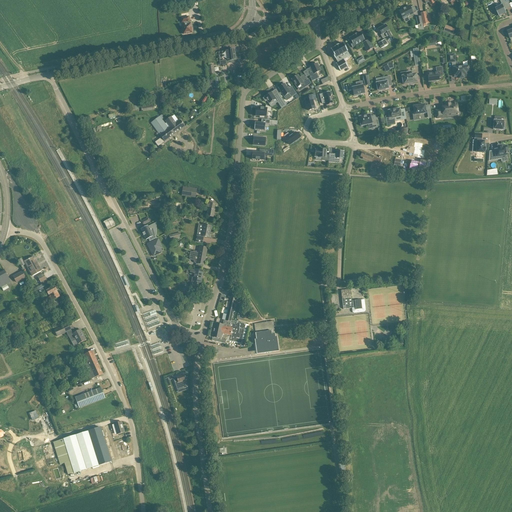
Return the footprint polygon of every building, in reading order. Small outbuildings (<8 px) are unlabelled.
[(496,9),(499,16),(506,13),(505,10),(507,9),(504,4),(509,2),(508,0),(500,0),(502,4),(498,6),(499,7),(496,9)] [(409,6),(399,11),(403,20),(414,15),(413,14),(416,12),(413,6),(410,8),(409,6)] [(426,12),(420,13),(423,25),(424,26),(426,26),(426,24),(431,23),(430,15),(427,15),(426,12)] [(188,22),(190,21),(189,17),(181,18),(182,23),(183,23),(184,26),(182,26),(184,34),(192,32),(190,24),(189,25),(188,22)] [(378,29),(384,39),(387,38),(388,39),(392,37),(388,31),(389,31),(385,25),(378,29)] [(455,29),(445,25),(443,31),(453,34),(455,29)] [(364,40),(360,32),(349,38),(351,42),(349,43),(353,48),(358,45),(358,44),(362,42),(362,43),(365,42),(364,40)] [(385,39),(378,43),(381,48),(388,44),(385,39)] [(362,43),(367,52),(373,48),(368,40),(365,42),(362,43)] [(342,43),(331,50),(333,54),(332,55),(335,59),(336,59),(338,62),(336,64),(340,72),(348,67),(343,60),(341,56),(348,52),(342,43)] [(220,53),(219,53),(220,65),(232,63),(236,63),(234,49),(219,51),(220,53)] [(468,72),(469,71),(468,66),(459,67),(459,66),(455,67),(455,62),(454,54),(447,55),(448,63),(452,62),(453,73),(454,73),(455,78),(459,78),(459,79),(463,78),(463,77),(468,77),(468,72)] [(350,63),(353,68),(358,65),(355,60),(350,63)] [(313,72),(309,74),(312,81),(319,78),(316,73),(320,71),(317,64),(310,67),(313,72)] [(437,73),(427,74),(429,83),(432,83),(432,82),(440,81),(439,76),(443,76),(442,72),(442,67),(436,68),(437,73)] [(403,80),(403,85),(412,83),(413,84),(417,83),(416,74),(411,75),(411,73),(407,73),(406,72),(401,73),(402,80),(403,80)] [(301,78),(300,79),(298,75),(292,79),(297,88),(301,85),(303,88),(311,83),(308,80),(307,80),(304,76),(301,78)] [(384,78),(384,81),(376,83),(378,91),(379,91),(382,91),(382,90),(389,89),(388,86),(392,86),(390,76),(384,78)] [(284,84),(278,88),(281,92),(282,94),(284,97),(289,94),(291,97),(296,94),(291,87),(289,88),(288,87),(287,88),(284,84)] [(365,93),(363,85),(352,88),(354,96),(355,96),(355,97),(358,96),(358,95),(365,93)] [(265,97),(263,98),(265,102),(267,101),(271,107),(271,106),(269,103),(275,99),(282,109),(286,105),(280,95),(278,93),(274,96),(271,92),(264,97),(265,97)] [(324,93),(319,95),(322,104),(325,103),(326,105),(326,106),(333,104),(333,103),(333,104),(330,96),(325,97),(324,93)] [(316,99),(315,94),(308,96),(309,98),(305,100),(308,111),(315,109),(313,101),(316,99)] [(458,116),(456,103),(449,104),(449,103),(448,103),(448,102),(447,103),(446,103),(446,104),(446,107),(442,107),(443,110),(436,111),(437,118),(443,117),(443,114),(452,113),(453,116),(458,116)] [(256,108),(256,116),(260,117),(259,118),(264,119),(264,117),(268,117),(268,112),(271,113),(271,109),(271,108),(265,105),(265,106),(265,109),(256,108)] [(426,113),(425,105),(413,107),(414,111),(412,111),(413,117),(419,116),(419,114),(426,113)] [(300,113),(301,110),(295,107),(293,112),(291,111),(288,119),(299,124),(302,116),(298,115),(299,113),(300,113)] [(394,109),(394,110),(388,111),(389,116),(385,117),(387,126),(395,124),(395,121),(396,121),(395,118),(401,117),(399,108),(394,109)] [(174,134),(169,127),(168,128),(162,120),(164,118),(162,115),(151,123),(160,135),(164,142),(174,134)] [(375,116),(371,117),(370,115),(363,116),(363,115),(359,116),(360,117),(359,117),(359,118),(358,118),(359,122),(360,122),(361,126),(372,124),(373,128),(377,127),(375,116)] [(175,123),(171,117),(165,121),(170,127),(169,127),(174,134),(185,127),(180,120),(175,123)] [(261,123),(255,123),(254,130),(265,131),(265,124),(270,124),(270,120),(262,120),(261,123)] [(490,121),(490,127),(494,128),(493,130),(503,130),(505,130),(505,126),(504,126),(504,121),(494,121),(490,121)] [(291,134),(285,138),(290,145),(299,138),(296,134),(293,136),(291,134)] [(482,134),(475,134),(474,140),(473,140),(473,146),(477,146),(477,152),(483,153),(483,152),(484,152),(485,148),(484,148),(484,141),(481,141),(481,139),(482,134)] [(254,137),(253,145),(265,146),(266,138),(254,137)] [(415,148),(414,154),(418,155),(417,158),(423,159),(424,151),(421,151),(422,144),(414,143),(414,148),(415,148)] [(297,144),(287,151),(290,155),(290,154),(294,151),(295,151),(298,156),(306,150),(304,147),(302,144),(299,146),(298,147),(296,144),(297,144)] [(490,152),(489,161),(501,159),(501,156),(506,155),(506,154),(507,154),(507,153),(508,153),(507,145),(501,146),(501,145),(497,146),(498,149),(495,150),(495,151),(490,152)] [(252,152),(252,160),(264,161),(264,153),(268,153),(268,150),(262,149),(261,153),(259,153),(252,152)] [(322,161),(329,161),(329,155),(326,155),(326,150),(326,149),(323,149),(322,150),(319,150),(315,149),(315,157),(318,157),(322,158),(322,161)] [(329,153),(329,162),(329,161),(339,162),(340,158),(343,159),(343,151),(336,151),(336,154),(330,154),(330,153),(329,153)] [(363,158),(362,159),(379,165),(381,159),(362,152),(360,157),(363,158)] [(410,165),(409,169),(417,170),(418,171),(424,172),(425,167),(426,160),(420,159),(419,162),(411,161),(411,162),(411,163),(411,165),(410,165)] [(183,187),(182,194),(196,196),(197,189),(183,187)] [(215,204),(207,203),(205,208),(209,209),(207,216),(213,217),(214,210),(215,204)] [(112,218),(104,222),(108,229),(115,226),(112,218)] [(199,225),(196,239),(203,240),(204,236),(209,238),(211,226),(203,224),(203,225),(199,225)] [(148,226),(141,229),(143,233),(142,233),(144,236),(146,240),(149,238),(150,241),(149,241),(157,238),(156,238),(152,226),(149,228),(148,226)] [(147,244),(154,257),(163,252),(161,249),(163,248),(158,238),(147,244)] [(198,253),(191,252),(190,256),(197,257),(197,261),(194,261),(194,263),(195,263),(204,265),(207,248),(200,246),(198,253)] [(35,261),(36,260),(33,257),(24,262),(32,276),(41,271),(40,271),(35,261)] [(194,275),(193,281),(192,281),(191,285),(190,285),(190,286),(196,286),(197,282),(201,283),(203,271),(195,269),(195,270),(191,270),(190,274),(194,275)] [(0,272),(0,285),(1,287),(10,282),(4,270),(0,272)] [(22,272),(13,276),(17,283),(25,278),(22,272)] [(43,274),(37,277),(40,283),(41,282),(42,285),(34,289),(37,295),(40,294),(39,293),(44,291),(46,291),(49,287),(47,284),(48,284),(43,274)] [(178,292),(182,293),(182,291),(186,292),(188,285),(183,284),(182,287),(179,286),(178,292)] [(60,297),(57,291),(57,290),(58,289),(57,287),(55,287),(47,291),(49,295),(50,295),(51,297),(46,299),(48,303),(52,300),(53,301),(60,297)] [(341,290),(343,309),(352,308),(355,308),(355,311),(362,310),(361,300),(352,301),(350,289),(341,290)] [(210,332),(209,337),(213,338),(212,338),(212,341),(225,344),(226,340),(241,344),(246,325),(231,321),(237,297),(231,296),(231,299),(230,301),(226,321),(224,320),(223,325),(212,322),(211,328),(212,328),(212,332),(210,332)] [(237,319),(243,321),(245,312),(239,310),(237,319)] [(64,315),(55,320),(57,322),(58,324),(67,320),(64,315)] [(273,321),(254,324),(256,340),(255,340),(255,343),(257,343),(257,346),(256,346),(257,354),(279,351),(277,337),(275,337),(273,321)] [(70,322),(54,330),(57,337),(66,332),(71,330),(74,329),(70,322)] [(75,340),(72,342),(74,346),(86,340),(81,330),(72,334),(75,340)] [(84,363),(91,379),(103,374),(92,351),(85,354),(88,361),(84,363)] [(174,378),(173,379),(177,389),(183,387),(184,388),(187,387),(188,387),(185,380),(187,380),(185,375),(174,378)] [(101,388),(75,398),(79,408),(105,398),(101,388)] [(122,422),(114,424),(117,434),(125,432),(122,422)] [(100,428),(88,431),(99,466),(111,462),(101,427),(100,428)] [(88,431),(76,435),(86,469),(99,466),(88,431)] [(76,435),(53,442),(60,465),(70,461),(74,473),(86,469),(76,435)]
